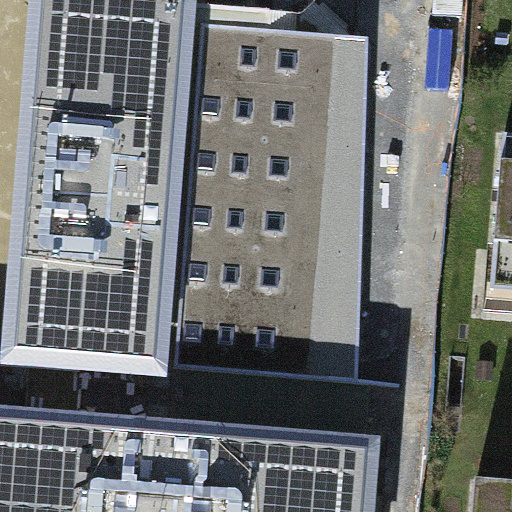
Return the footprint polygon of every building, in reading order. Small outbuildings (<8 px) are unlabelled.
[(98,364),(155,368),(169,190),(182,26),(184,9),(92,2),(68,0),(43,0),(15,357),(98,364)] [(386,0),(383,40),(429,44),(433,0),(386,0)] [(184,9),(182,26),(196,27),(265,32),(279,33),(280,25),(280,17),(267,16),(184,9)] [(196,27),(182,26),(169,190),(155,368),(325,381),(339,209),(352,39),(279,33),(265,32),(196,27)] [(511,141),(505,141),(496,250),(511,251),(511,141)] [(362,511),(367,455),(320,451),(325,381),(155,368),(98,364),(96,399),(93,434),(0,426),(0,511),(362,511)] [(511,511),(511,486),(475,484),(473,511),(511,511)]
